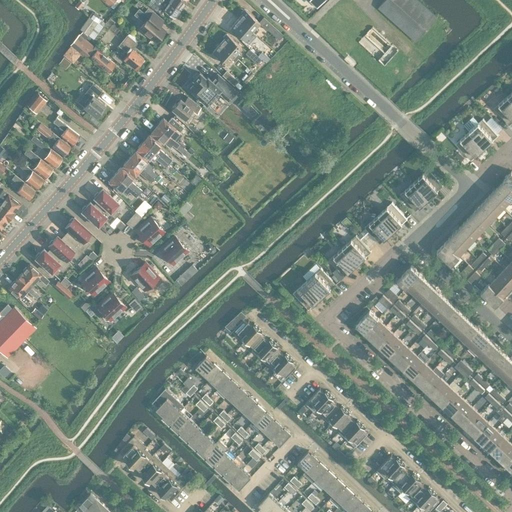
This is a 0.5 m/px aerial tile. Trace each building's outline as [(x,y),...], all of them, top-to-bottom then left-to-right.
[(79,0),(74,6),(78,9),(83,2),(83,0),(79,0)] [(180,9),(167,0),(155,0),(154,3),(152,7),(160,13),(163,9),(175,17),(180,9)] [(167,0),(180,9),(186,1),(183,0),(167,0)] [(409,0),(385,0),(385,1),(408,23),(420,10),(409,0)] [(139,28),(155,41),(164,30),(155,22),(159,18),(147,8),(141,16),(144,19),(142,21),(144,22),(139,28)] [(259,23),(260,23),(259,22),(244,8),(241,12),(242,13),(238,18),(255,34),(258,30),(255,27),(259,23)] [(94,46),(84,39),(88,35),(97,43),(116,20),(111,16),(114,12),(110,9),(107,13),(102,18),(93,10),(79,27),(82,30),(79,34),(71,44),(86,57),(88,55),(90,57),(108,72),(115,64),(106,56),(108,53),(104,50),(96,43),(94,46)] [(359,13),(348,24),(370,45),(380,33),(359,13)] [(260,23),(259,23),(266,30),(267,29),(279,40),(283,35),(263,17),(264,17),(263,16),(259,22),(260,23)] [(252,37),(255,34),(238,18),(231,26),(230,26),(245,39),(245,38),(249,34),(252,37)] [(224,38),(220,43),(237,58),(240,55),(236,52),(241,47),(241,48),(241,47),(226,33),(223,36),(224,38)] [(380,33),(370,45),(392,65),(403,54),(380,33)] [(119,45),(128,52),(123,58),(135,68),(143,57),(132,48),(136,43),(127,35),(119,45)] [(237,58),(220,43),(213,51),(212,50),(212,51),(226,64),(227,63),(231,58),(234,61),(237,58)] [(63,55),(67,58),(71,53),(77,58),(81,54),(70,45),(63,55)] [(261,59),(249,49),(245,53),(257,64),(261,59)] [(345,56),(344,58),(353,66),(354,65),(355,63),(356,62),(347,54),(346,55),(345,56)] [(64,56),(58,64),(64,68),(70,61),(64,56)] [(222,75),(234,85),(238,80),(226,70),(222,75)] [(194,80),(188,87),(206,104),(218,91),(228,100),(237,91),(217,73),(211,80),(207,76),(206,78),(199,72),(193,79),(194,80)] [(110,80),(106,84),(113,90),(117,86),(110,80)] [(494,81),(488,87),(495,94),(501,89),(494,81)] [(92,83),(78,100),(85,106),(96,115),(105,104),(96,98),(99,94),(102,90),(92,83)] [(27,105),(37,112),(47,99),(37,92),(27,105)] [(511,121),(511,100),(507,95),(494,108),(509,125),(511,121)] [(171,108),(184,118),(188,122),(201,107),(187,96),(183,101),(180,98),(171,108)] [(184,146),(177,139),(174,137),(183,127),(171,116),(167,121),(163,117),(157,124),(183,147),(184,146)] [(56,117),(53,121),(64,130),(60,135),(72,144),(79,134),(56,117)] [(32,121),(38,126),(36,128),(50,139),(47,143),(63,155),(64,153),(66,153),(67,151),(67,150),(70,146),(35,118),(32,121)] [(483,118),(469,131),(485,147),(498,135),(483,118)] [(183,147),(157,124),(154,127),(153,126),(150,129),(151,131),(150,132),(162,142),(165,138),(180,151),(183,147)] [(485,147),(469,131),(456,143),(471,160),(485,147)] [(227,132),(223,137),(229,142),(233,136),(227,132)] [(149,133),(143,141),(168,163),(171,159),(158,147),(161,144),(149,133)] [(31,139),(47,152),(43,157),(54,166),(62,157),(34,135),(31,139)] [(168,163),(143,141),(136,148),(148,158),(149,157),(153,161),(155,158),(165,166),(168,163)] [(24,152),(36,162),(32,167),(45,177),(46,176),(47,176),(50,173),(48,172),(52,167),(27,148),(24,152)] [(135,150),(129,157),(154,178),(157,175),(144,163),(147,160),(135,150)] [(458,152),(455,156),(460,161),(464,157),(458,152)] [(154,178),(129,157),(122,164),(134,174),(137,171),(151,182),(154,178)] [(20,166),(29,174),(25,179),(36,188),(43,179),(23,163),(20,166)] [(121,166),(115,173),(138,193),(141,190),(130,180),(133,176),(121,166)] [(428,169),(414,181),(429,198),(443,185),(428,169)] [(138,193),(115,173),(109,180),(120,191),(123,187),(135,197),(138,193)] [(11,178),(20,185),(16,190),(28,199),(29,198),(30,198),(32,195),(32,194),(35,190),(14,174),(11,178)] [(158,175),(155,179),(160,183),(163,179),(158,175)] [(497,186),(496,187),(511,200),(511,198),(511,186),(504,179),(501,183),(500,182),(500,183),(497,187),(497,186)] [(429,198),(414,181),(400,194),(416,210),(429,198)] [(490,194),(489,195),(503,208),(511,200),(496,187),(493,191),(493,190),(492,191),(493,191),(490,194)] [(94,197),(100,202),(115,216),(118,214),(114,207),(118,203),(102,188),(98,192),(97,191),(93,195),(94,196),(94,197)] [(0,192),(0,200),(1,202),(14,211),(14,210),(15,211),(18,207),(17,207),(20,203),(3,189),(0,192)] [(171,198),(179,205),(181,202),(173,195),(171,198)] [(482,202),(482,203),(496,216),(503,208),(489,195),(486,198),(485,199),(482,202)] [(136,207),(143,213),(152,204),(144,197),(136,207)] [(0,214),(7,220),(14,211),(1,202),(0,200),(0,214)] [(115,216),(100,202),(96,207),(90,201),(86,206),(85,205),(81,209),(82,210),(81,210),(98,225),(104,219),(109,224),(115,216)] [(392,201),(378,214),(394,231),(407,218),(392,201)] [(185,202),(182,206),(186,210),(190,206),(185,202)] [(475,210),(474,210),(488,224),(496,216),(482,203),(481,203),(482,203),(479,206),(478,206),(478,207),(475,210)] [(467,218),(481,231),(488,224),(474,210),(474,211),(471,214),(470,215),(471,215),(467,218)] [(126,222),(131,227),(141,216),(136,212),(126,222)] [(394,231),(378,214),(365,227),(380,243),(394,231)] [(136,230),(149,245),(164,231),(162,230),(163,227),(160,224),(157,224),(150,216),(136,230)] [(71,231),(67,236),(82,250),(89,243),(84,238),(90,232),(74,217),(73,218),(71,217),(69,220),(69,221),(65,226),(71,231)] [(460,226),(474,239),(475,238),(479,241),(483,237),(479,233),(481,231),(467,218),(467,219),(464,222),(463,222),(463,223),(460,226)] [(120,220),(116,225),(120,229),(125,224),(120,220)] [(452,234),(466,247),(474,239),(460,226),(459,226),(460,227),(456,230),(456,231),(453,234),(452,234)] [(510,229),(507,226),(501,232),(504,235),(510,229)] [(356,234),(342,247),(358,264),(371,251),(356,234)] [(445,242),(460,256),(459,255),(466,247),(452,234),(452,235),(449,238),(448,238),(445,242)] [(49,244),(53,249),(69,263),(69,262),(65,259),(71,253),(76,258),(82,250),(67,236),(63,241),(57,235),(53,240),(51,239),(49,242),(49,243),(49,244)] [(159,249),(173,264),(188,250),(186,249),(186,246),(183,243),(181,243),(174,235),(159,249)] [(499,237),(493,243),(496,246),(502,240),(499,237)] [(502,240),(496,246),(499,249),(505,243),(502,240)] [(88,253),(98,246),(95,242),(85,249),(88,253)] [(460,256),(445,242),(444,242),(444,243),(441,246),(441,247),(438,250),(437,250),(438,251),(442,255),(442,256),(443,255),(447,259),(446,259),(447,260),(451,264),(452,265),(453,264),(456,261),(456,260),(459,257),(460,256)] [(208,243),(205,246),(206,249),(209,252),(212,253),(215,251),(214,247),(212,244),(208,243)] [(487,249),(491,252),(496,246),(493,243),(487,249)] [(496,246),(491,252),(494,255),(499,249),(496,246)] [(358,264),(342,247),(329,259),(344,276),(358,264)] [(69,263),(53,249),(49,253),(43,248),(39,252),(38,252),(35,255),(36,256),(35,257),(52,272),(57,266),(62,270),(69,263)] [(92,251),(88,255),(92,259),(96,255),(92,251)] [(483,251),(477,258),(480,261),(486,255),(483,251)] [(488,257),(482,263),(486,266),(491,259),(488,257)] [(480,261),(477,258),(471,264),(475,267),(480,261)] [(130,275),(144,290),(145,288),(148,288),(151,286),(151,283),(158,276),(145,261),(130,275)] [(22,271),(34,282),(38,277),(46,284),(49,280),(30,263),(26,267),(25,267),(23,270),(23,271),(22,271)] [(486,266),(482,263),(477,269),(480,272),(486,266)] [(192,264),(176,279),(180,284),(197,269),(192,264)] [(460,272),(465,277),(473,268),(468,264),(460,272)] [(405,287),(406,288),(420,272),(419,272),(416,269),(415,268),(415,269),(412,266),(412,265),(411,265),(411,266),(407,270),(407,269),(406,270),(403,274),(402,275),(398,279),(397,280),(398,281),(398,280),(401,283),(402,284),(405,287)] [(81,279),(87,287),(87,289),(90,292),(93,292),(94,294),(109,281),(95,266),(81,279)] [(320,267),(307,280),(322,296),(336,284),(320,267)] [(511,275),(504,268),(497,276),(511,289),(511,287),(511,275)] [(467,279),(472,284),(480,275),(475,270),(467,279)] [(15,280),(27,290),(36,298),(39,294),(30,286),(34,282),(22,271),(15,280)] [(407,287),(415,294),(428,280),(427,280),(424,277),(424,276),(423,276),(420,273),(420,272),(406,288),(407,287)] [(489,283),(488,283),(504,297),(507,293),(508,293),(511,289),(511,290),(511,289),(497,276),(490,284),(489,283)] [(27,290),(15,280),(14,281),(14,280),(11,283),(11,284),(8,288),(29,306),(32,302),(31,301),(23,294),(27,290)] [(322,296),(307,280),(293,292),(308,309),(322,296)] [(415,294),(423,301),(436,287),(435,287),(432,284),(432,283),(431,284),(428,280),(415,294)] [(54,285),(62,292),(68,298),(72,293),(58,281),(54,285)] [(504,297),(488,283),(488,284),(485,287),(484,287),(485,288),(482,291),(481,291),(482,292),(486,296),(485,296),(486,297),(486,296),(490,300),(491,301),(495,305),(496,306),(497,305),(496,305),(499,301),(500,302),(500,301),(503,297),(503,298),(504,297)] [(136,287),(131,291),(135,296),(140,291),(136,287)] [(423,301),(430,309),(444,295),(443,294),(443,295),(440,292),(440,291),(439,291),(436,288),(436,287),(423,301)] [(385,292),(394,301),(398,296),(390,288),(385,292)] [(95,306),(102,314),(102,316),(105,319),(107,319),(109,321),(125,306),(112,291),(95,306)] [(378,299),(387,308),(392,303),(383,295),(378,299)] [(430,309),(438,316),(452,302),(451,302),(448,299),(447,298),(444,295),(430,309)] [(129,303),(135,310),(141,306),(134,298),(129,303)] [(395,302),(402,308),(405,305),(399,299),(395,302)] [(438,316),(446,323),(459,309),(455,306),(456,306),(455,305),(455,306),(452,303),(452,302),(438,316)] [(15,348),(17,350),(20,347),(18,345),(36,327),(14,305),(12,308),(7,303),(0,310),(0,349),(7,356),(15,348)] [(42,304),(38,309),(43,313),(48,309),(42,304)] [(390,308),(396,313),(400,310),(393,304),(390,308)] [(405,305),(402,308),(408,314),(411,310),(405,305)] [(32,312),(38,316),(40,313),(35,308),(32,312)] [(356,324),(364,332),(378,317),(378,316),(378,317),(375,314),(375,313),(374,313),(371,310),(370,309),(356,324)] [(446,323),(454,331),(467,317),(463,314),(464,313),(463,313),(459,310),(460,310),(459,309),(446,323)] [(400,310),(396,313),(402,319),(406,316),(400,310)] [(411,317),(417,323),(420,319),(414,314),(411,317)] [(364,332),(372,339),(386,325),(378,318),(379,317),(378,317),(364,332)] [(454,331),(462,338),(475,324),(471,321),(472,321),(471,320),(471,321),(467,317),(468,317),(467,317),(454,331)] [(242,343),(242,344),(258,326),(254,323),(253,324),(248,320),(247,322),(243,319),(230,333),(231,333),(232,331),(243,341),(242,343)] [(406,323),(412,328),(415,325),(409,319),(406,323)] [(420,319),(417,323),(423,328),(426,325),(420,319)] [(462,338),(470,346),(483,332),(483,331),(483,332),(479,328),(475,325),(475,324),(462,338)] [(372,339),(380,347),(394,332),(386,325),(372,339)] [(415,325),(412,328),(418,334),(421,330),(415,325)] [(242,344),(250,351),(265,335),(261,332),(262,330),(258,326),(242,344)] [(427,332),(433,338),(436,334),(430,328),(427,332)] [(380,347),(388,354),(402,340),(394,332),(380,347)] [(470,346),(478,353),(491,339),(490,339),(487,336),(487,335),(486,335),(483,332),(470,346)] [(422,337),(428,343),(431,340),(425,334),(422,337)] [(436,334),(433,338),(439,343),(442,340),(436,334)] [(252,350),(259,357),(274,341),(270,337),(269,339),(265,335),(250,351),(251,352),(252,350)] [(478,353),(486,360),(499,346),(498,346),(495,343),(495,342),(494,343),(491,339),(478,353)] [(388,354),(396,362),(409,347),(402,340),(388,354)] [(431,340),(428,343),(434,349),(437,345),(431,340)] [(259,357),(267,364),(280,350),(276,346),(278,345),(274,341),(259,357)] [(443,347),(449,352),(452,349),(446,343),(443,347)] [(486,360),(494,368),(507,354),(506,353),(506,354),(503,351),(503,350),(502,350),(499,347),(499,346),(486,360)] [(396,362),(404,369),(417,355),(409,347),(396,362)] [(438,352),(444,358),(447,354),(441,349),(438,352)] [(452,349),(449,352),(455,358),(458,355),(452,349)] [(273,373),(274,373),(290,356),(286,352),(284,354),(280,350),(267,364),(275,371),(273,373)] [(447,354),(444,358),(450,363),(453,360),(447,354)] [(494,368),(501,375),(511,363),(511,359),(511,358),(510,357),(507,354),(494,368)] [(196,366),(210,379),(220,368),(221,368),(222,367),(215,360),(214,361),(207,355),(196,366)] [(404,369),(412,376),(425,362),(417,355),(404,369)] [(290,356),(274,373),(282,381),(296,365),(292,361),(294,359),(290,356)] [(461,359),(458,362),(464,368),(467,365),(461,359)] [(412,376),(420,384),(433,369),(425,362),(412,376)] [(454,366),(460,372),(464,368),(458,362),(454,366)] [(511,363),(501,375),(509,382),(511,379),(511,363)] [(467,365),(464,368),(470,374),(473,371),(467,365)] [(210,379),(218,387),(229,376),(230,376),(231,375),(224,368),(223,370),(221,368),(220,368),(210,379)] [(464,368),(460,372),(466,377),(470,374),(464,368)] [(420,384),(427,391),(441,377),(433,369),(420,384)] [(474,376),(480,382),(484,378),(477,373),(474,376)] [(218,387),(227,396),(238,384),(240,383),(233,376),(231,378),(230,376),(229,376),(218,387)] [(427,391),(435,398),(449,384),(441,377),(427,391)] [(469,382),(475,387),(478,384),(472,378),(469,382)] [(484,378),(480,382),(486,387),(490,384),(484,378)] [(227,396),(236,404),(247,392),(247,393),(248,391),(241,385),(240,386),(238,384),(227,396)] [(435,398),(443,406),(457,391),(449,384),(435,398)] [(478,384),(475,387),(481,393),(485,390),(478,384)] [(305,403),(313,410),(330,393),(326,390),(324,391),(320,387),(305,403)] [(490,391),(496,397),(499,393),(493,387),(490,391)] [(443,406),(451,413),(465,399),(457,391),(443,406)] [(236,404),(245,412),(256,400),(256,401),(257,399),(250,393),(249,394),(247,393),(247,392),(236,404)] [(169,423),(171,422),(170,421),(181,410),(185,406),(171,393),(156,408),(164,415),(162,416),(169,423)] [(316,409),(323,416),(336,402),(332,399),(334,397),(330,393),(313,410),(314,411),(316,409)] [(485,396),(491,402),(494,399),(488,393),(485,396)] [(499,393),(496,397),(502,402),(505,399),(499,393)] [(451,413),(459,421),(472,406),(465,399),(451,413)] [(494,399),(491,402),(497,408),(500,404),(494,399)] [(245,412),(253,420),(264,409),(265,409),(266,408),(259,401),(258,402),(256,401),(256,400),(245,412)] [(323,416),(331,423),(345,408),(342,404),(340,406),(336,402),(323,416)] [(459,421),(467,428),(480,413),(472,406),(459,421)] [(331,423),(339,431),(352,417),(348,413),(349,412),(345,408),(331,423)] [(503,413),(507,417),(510,413),(504,408),(501,411),(503,413)] [(253,420),(262,428),(273,417),(275,416),(268,409),(266,411),(265,409),(264,409),(253,420)] [(178,431),(179,430),(190,418),(181,410),(170,421),(171,422),(172,423),(171,425),(178,431)] [(467,428),(475,435),(488,421),(480,413),(467,428)] [(503,413),(499,417),(503,421),(507,417),(503,413)] [(262,428),(271,437),(282,425),(284,424),(276,417),(275,419),(273,417),(262,428)] [(339,431),(347,438),(361,423),(357,419),(356,421),(352,417),(339,431)] [(187,440),(188,438),(199,426),(190,418),(179,430),(181,431),(180,433),(187,440)] [(475,435),(483,443),(496,428),(488,421),(475,435)] [(361,423),(347,438),(354,445),(353,447),(353,448),(368,432),(363,428),(365,426),(361,423)] [(282,425),(271,437),(280,445),(292,432),(285,426),(284,427),(282,425)] [(196,448),(197,446),(207,434),(199,426),(188,438),(190,440),(189,441),(196,448)] [(483,443),(490,450),(504,436),(496,428),(483,443)] [(205,456),(206,455),(205,454),(219,439),(219,438),(216,442),(207,434),(197,446),(199,448),(197,449),(205,456)] [(126,460),(130,463),(146,446),(135,435),(122,449),(125,452),(124,454),(128,458),(126,460)] [(490,450),(498,457),(511,443),(504,436),(490,450)] [(213,464),(215,463),(214,462),(228,447),(219,439),(205,454),(206,455),(207,456),(206,457),(213,464)] [(164,443),(160,447),(164,451),(168,447),(168,446),(164,443)] [(498,457),(506,465),(511,458),(511,443),(498,457)] [(136,465),(140,469),(154,453),(152,455),(145,448),(147,446),(146,446),(130,463),(134,467),(136,465)] [(222,472),(223,471),(237,455),(236,455),(233,458),(228,453),(231,450),(228,447),(214,462),(215,463),(216,464),(215,466),(222,472)] [(303,473),(304,474),(318,458),(318,459),(319,458),(312,451),(311,452),(309,450),(298,461),(306,470),(303,473)] [(142,474),(146,478),(162,461),(154,453),(140,469),(144,473),(142,474)] [(377,470),(385,477),(401,460),(397,456),(396,458),(391,454),(377,470)] [(231,481),(232,479),(246,464),(237,455),(223,471),(225,473),(224,474),(231,481)] [(253,457),(247,463),(251,467),(257,461),(253,457)] [(304,474),(312,482),(326,467),(327,467),(328,466),(321,459),(320,460),(318,459),(318,458),(304,474)] [(392,484),(393,485),(407,469),(403,465),(405,464),(401,460),(385,477),(385,478),(387,476),(394,482),(392,484)] [(151,480),(156,484),(170,468),(162,461),(146,478),(150,482),(151,480)] [(232,479),(234,481),(232,482),(239,489),(252,476),(243,468),(246,464),(232,479)] [(316,479),(324,486),(335,475),(336,475),(337,474),(330,467),(329,469),(327,467),(326,467),(312,482),(313,482),(316,479)] [(158,489),(162,493),(178,475),(170,468),(156,484),(160,487),(158,489)] [(393,485),(401,492),(417,475),(413,471),(411,473),(407,469),(393,485)] [(190,470),(186,474),(190,479),(195,474),(190,470)] [(178,475),(162,493),(166,496),(167,495),(172,499),(186,483),(184,484),(177,478),(179,476),(178,475)] [(324,486),(333,495),(344,483),(346,482),(339,475),(337,477),(336,475),(335,475),(324,486)] [(403,491),(410,498),(423,484),(419,480),(421,478),(417,475),(401,492),(401,493),(403,491)] [(333,495),(342,503),(353,491),(353,492),(354,490),(347,484),(346,485),(344,483),(333,495)] [(410,498),(418,505),(433,489),(429,486),(427,488),(423,484),(410,498)] [(433,489),(418,505),(425,511),(427,511),(439,499),(435,495),(436,493),(433,489)] [(308,496),(312,500),(316,496),(318,493),(314,490),(308,496)] [(342,503),(351,511),(361,500),(362,500),(363,499),(356,492),(355,493),(353,492),(353,491),(342,503)] [(83,511),(84,511),(99,511),(105,506),(91,492),(80,504),(85,509),(83,511)] [(264,511),(267,511),(278,501),(269,492),(258,504),(261,506),(259,507),(264,511)] [(436,507),(440,511),(447,503),(443,499),(436,507)] [(366,511),(370,508),(371,508),(372,507),(365,500),(364,502),(362,500),(361,500),(351,511),(366,511)] [(284,511),(287,509),(278,501),(267,511),(284,511)]
